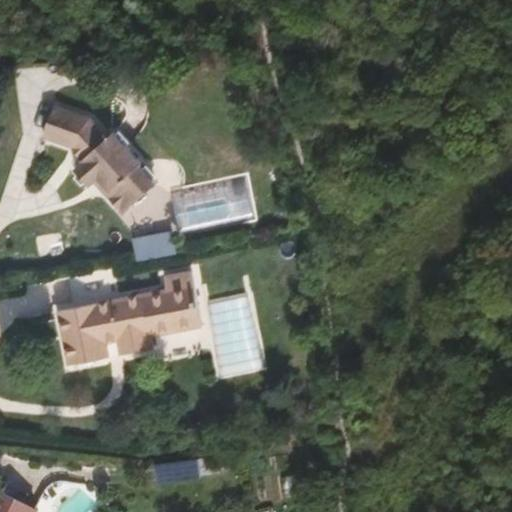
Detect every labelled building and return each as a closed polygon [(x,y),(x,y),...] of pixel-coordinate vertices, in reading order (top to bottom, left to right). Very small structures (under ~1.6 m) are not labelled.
[(149,186),(133,168),(135,166),(109,136),(100,143),(83,121),(46,109),(36,140),(61,148),(77,165),(67,173),(81,189),(86,185),(90,181),(101,195),(99,200),(110,214),(120,211),(149,186)] [(101,195),(90,181),(86,185),(99,200),(101,195)] [(206,325),(195,271),(167,276),(170,290),(115,300),(76,307),(62,309),(72,363),(112,356),(110,340),(108,334),(121,331),(123,338),(126,353),(156,347),(154,334),(206,325)] [(123,338),(121,331),(108,334),(110,340),(123,338)] [(0,511),(36,511),(38,509),(4,492),(0,500),(0,511)]
